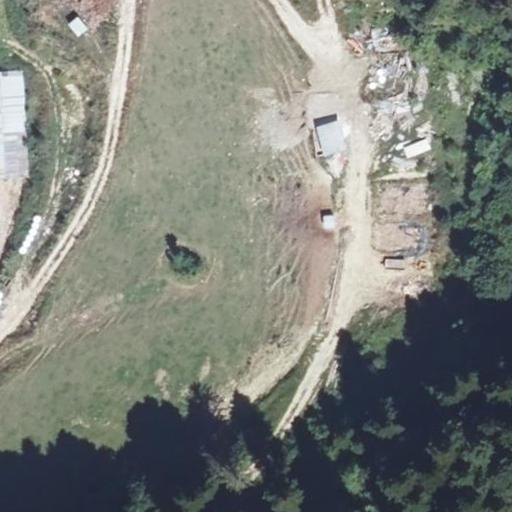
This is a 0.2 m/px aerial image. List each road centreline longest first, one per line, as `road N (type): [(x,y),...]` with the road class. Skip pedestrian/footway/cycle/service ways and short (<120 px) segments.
road 1 (track): [(275,0),(342,95),(353,171),(349,229),(340,290),(299,397),(202,511)]
road 2 (track): [(0,333),(101,193),(128,0)]
road 3 (track): [(379,511),(511,477)]
